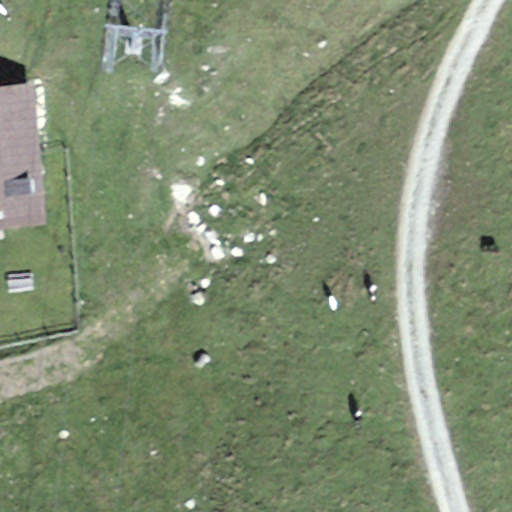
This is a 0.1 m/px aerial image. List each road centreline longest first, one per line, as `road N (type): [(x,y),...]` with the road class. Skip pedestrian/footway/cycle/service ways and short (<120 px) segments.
road 1 (track): [(0,378),(98,336),(460,0)]
road 2 (track): [(460,511),(410,304),(415,207),(431,134),(488,0)]
